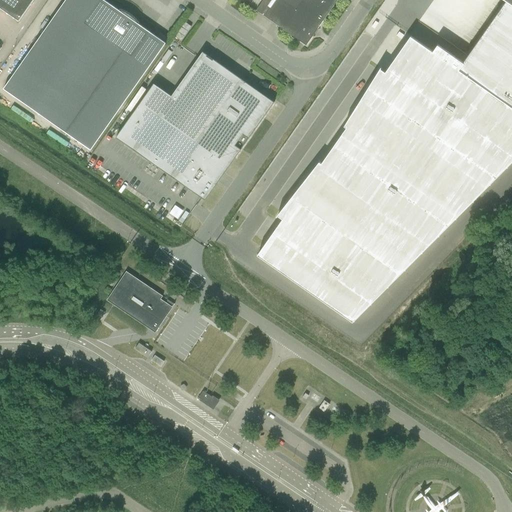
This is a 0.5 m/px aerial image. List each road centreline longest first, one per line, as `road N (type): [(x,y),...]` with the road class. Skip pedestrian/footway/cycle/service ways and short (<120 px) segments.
road 1 (unclassified): [(308,68),(286,62),(197,0)]
road 2 (unknown): [(212,223),(112,150)]
